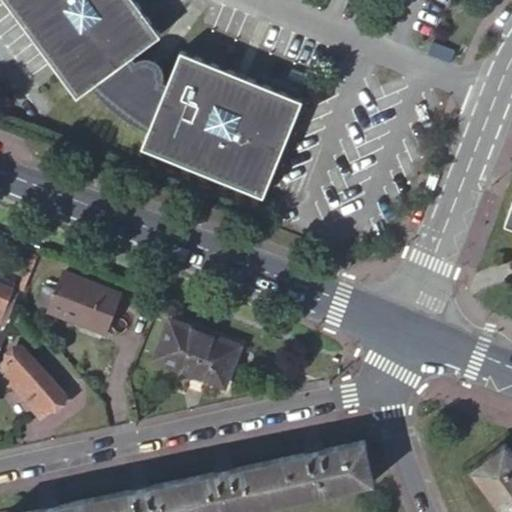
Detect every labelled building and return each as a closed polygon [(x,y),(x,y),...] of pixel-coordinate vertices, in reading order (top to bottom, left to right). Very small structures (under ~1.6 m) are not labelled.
[(16,0),(92,105),(109,93),(149,63),(177,42),(145,0),(16,0)] [(184,90),(165,137),(158,154),(280,204),(320,108),(198,57),(184,90)] [(147,127),(165,137),(184,90),(179,88),(181,83),(181,81),(181,77),(179,73),(176,69),(173,65),(170,64),(161,63),(156,64),(152,66),(149,63),(109,93),(115,101),(122,108),(129,115),(137,121),(147,127)] [(107,331),(122,294),(64,271),(49,309),(107,331)] [(15,288),(0,282),(0,318),(2,319),(8,306),(12,308),(15,300),(11,299),(15,288)] [(227,377),(242,338),(174,310),(158,350),(227,377)] [(0,370),(40,416),(66,393),(24,345),(0,366),(0,370)] [(218,511),(374,478),(366,439),(322,449),(322,442),(310,444),(312,450),(233,468),(231,461),(219,464),(220,470),(148,486),(147,479),(134,482),(136,488),(58,506),(56,499),(45,502),(46,508),(27,511),(218,511)] [(509,511),(511,511),(511,446),(507,440),(475,464),(509,511)]
